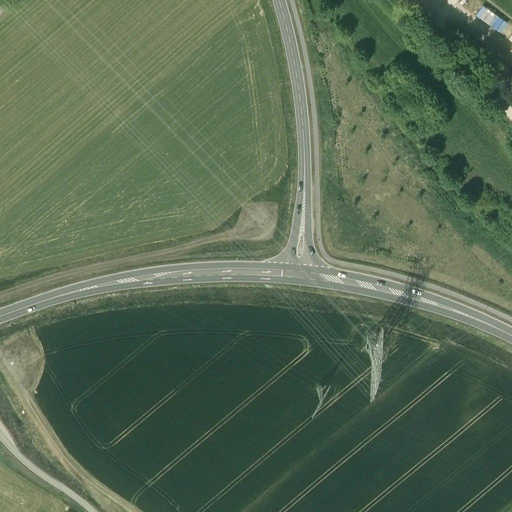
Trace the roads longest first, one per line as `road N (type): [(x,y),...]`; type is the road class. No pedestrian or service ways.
road 1 (track): [(0,296),(231,234),(266,236),(273,208),(249,206)]
road 2 (secondary): [(0,317),(113,281),(299,274)]
road 3 (tertiary): [(299,274),(305,166),(278,0)]
road 4 (secondary): [(511,337),(418,297),(299,274)]
road 5 (track): [(135,511),(85,477),(6,362)]
road 6 (track): [(0,430),(40,475),(91,511)]
